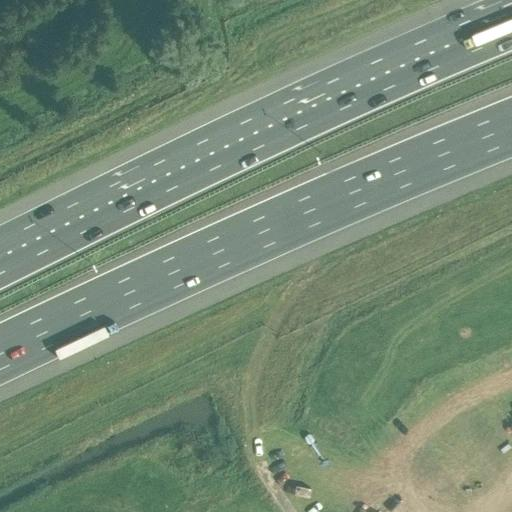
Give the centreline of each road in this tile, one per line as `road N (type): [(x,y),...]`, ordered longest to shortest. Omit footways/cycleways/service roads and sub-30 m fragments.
road 1 (motorway): [(511,20),(368,77),(0,253)]
road 2 (motorway): [(0,360),(511,134)]
road 3 (track): [(261,465),(248,414),(251,381),(328,221)]
